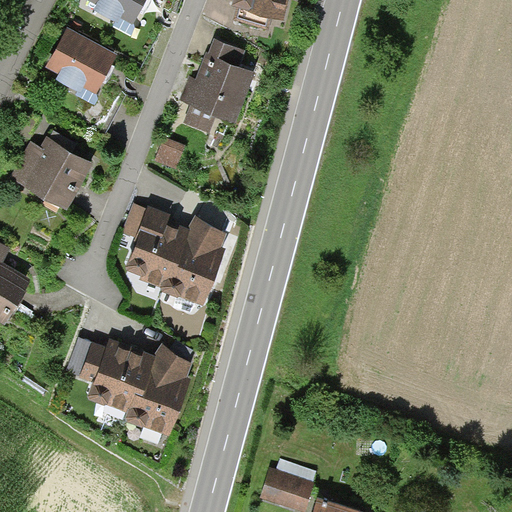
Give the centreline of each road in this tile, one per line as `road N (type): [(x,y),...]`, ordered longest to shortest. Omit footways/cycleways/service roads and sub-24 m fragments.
road 1 (secondary): [(205,511),(342,0)]
road 2 (residential): [(193,0),(78,280)]
